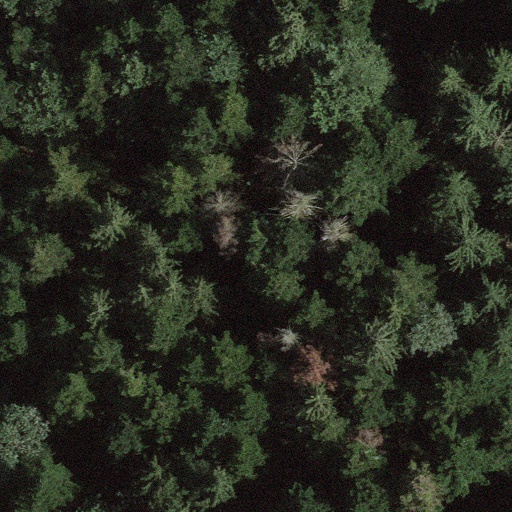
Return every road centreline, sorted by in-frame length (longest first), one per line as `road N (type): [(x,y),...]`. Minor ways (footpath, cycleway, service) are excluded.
road 1 (track): [(408,0),(421,239),(462,362),(511,424)]
road 2 (track): [(149,511),(19,431),(0,408)]
